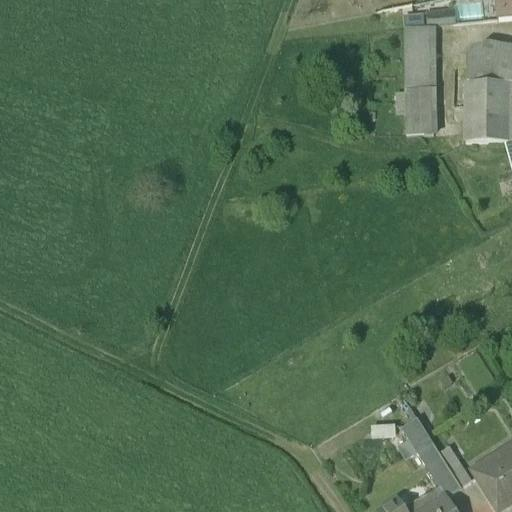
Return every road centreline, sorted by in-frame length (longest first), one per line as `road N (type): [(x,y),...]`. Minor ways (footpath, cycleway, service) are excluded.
road 1 (track): [(291,0),(144,379)]
road 2 (track): [(341,511),(304,456),(0,309)]
road 3 (track): [(248,121),(380,157),(417,154),(445,142),(445,132)]
